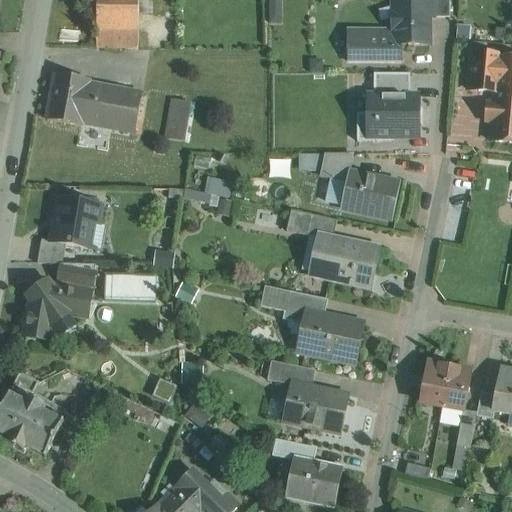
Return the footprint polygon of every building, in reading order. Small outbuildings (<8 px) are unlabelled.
[(96,0),(96,49),(138,50),(138,0),(96,0)] [(269,0),(269,22),(281,23),(281,0),(269,0)] [(450,19),(449,0),(435,0),(435,2),(435,18),(435,19),(450,19)] [(435,2),(394,3),(394,32),(348,31),(348,64),(401,64),(401,47),(430,47),(429,18),(435,18),(435,2)] [(457,28),(456,41),(485,43),(487,30),(457,28)] [(505,58),(470,55),(467,91),(494,93),(494,92),(502,92),(505,58)] [(412,93),(412,73),(375,73),(375,92),(368,92),(368,113),(360,113),(360,140),(387,140),(387,134),(420,133),(420,93),(412,93)] [(91,81),(55,75),(47,121),(83,127),(83,124),(135,134),(142,95),(90,85),(91,81)] [(511,93),(502,92),(494,92),(494,93),(493,107),(488,106),(487,122),(492,122),(490,142),(511,144),(511,93)] [(190,103),(172,100),(165,140),(183,143),(190,103)] [(350,155),(325,155),(320,178),(332,181),(334,173),(345,176),(350,155)] [(399,186),(350,175),(343,210),(392,220),(399,186)] [(209,191),(186,191),(186,205),(219,206),(219,199),(232,199),(232,180),(209,180),(209,191)] [(185,191),(169,191),(169,198),(185,200),(185,191)] [(104,207),(57,199),(57,200),(58,200),(51,242),(50,242),(49,243),(66,246),(96,252),(96,250),(87,248),(91,225),(100,226),(104,207)] [(337,222),(291,212),(287,233),(317,239),(317,237),(333,241),(337,222)] [(333,241),(317,237),(317,239),(323,240),(315,277),(370,289),(378,251),(333,241)] [(66,246),(49,243),(50,242),(42,241),(38,265),(62,265),(66,246)] [(62,265),(59,285),(60,285),(59,289),(90,295),(91,290),(92,290),(96,267),(62,265)] [(157,279),(106,278),(105,302),(156,304),(157,279)] [(59,289),(48,287),(32,298),(30,315),(25,318),(24,324),(27,329),(25,338),(49,342),(52,328),(69,315),(87,319),(91,295),(59,289)] [(328,301),(265,288),(261,308),(285,313),(283,321),(307,326),(310,314),(325,317),(328,301)] [(325,317),(310,314),(307,326),(301,355),(354,366),(363,325),(325,317)] [(183,363),(183,383),(204,384),(204,363),(183,363)] [(316,372),(272,363),(268,382),(290,386),(291,385),(312,390),(316,372)] [(450,369),(428,365),(421,404),(443,408),(450,369)] [(472,373),(450,369),(443,408),(464,412),(472,373)] [(511,373),(502,372),(502,371),(501,371),(496,397),(493,411),(495,411),(511,414),(511,373)] [(45,407),(32,400),(40,385),(20,375),(0,414),(0,436),(10,442),(8,446),(24,454),(27,450),(46,460),(64,423),(42,412),(45,407)] [(312,390),(291,385),(290,386),(290,387),(293,388),(285,423),(340,435),(348,397),(312,390)] [(269,421),(282,423),(288,397),(276,394),(269,421)] [(493,421),(495,411),(493,411),(496,397),(481,394),(477,418),(493,421)] [(493,421),(477,418),(475,426),(472,441),(489,444),(493,421)] [(475,426),(461,423),(457,448),(459,448),(469,450),(470,450),(472,441),(475,426)] [(317,450),(276,441),(273,457),(295,462),(295,459),(314,463),(317,450)] [(469,450),(459,448),(456,466),(466,468),(469,450)] [(314,463),(295,459),(295,462),(287,499),(334,509),(343,470),(314,463)] [(431,471),(408,465),(405,476),(428,482),(431,471)] [(165,498),(151,511),(233,511),(239,506),(228,496),(222,503),(191,472),(174,490),(165,498)] [(170,486),(161,494),(165,498),(174,490),(170,486)]
